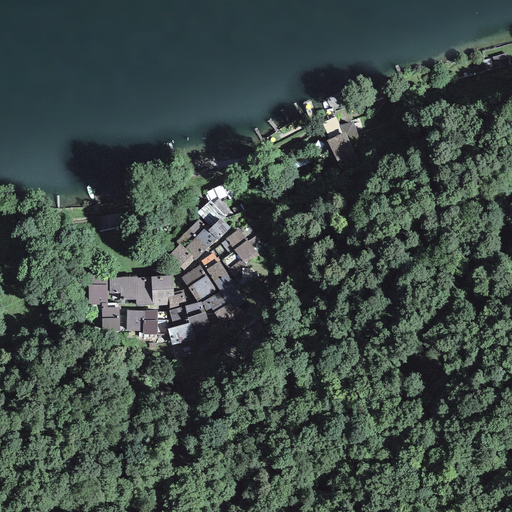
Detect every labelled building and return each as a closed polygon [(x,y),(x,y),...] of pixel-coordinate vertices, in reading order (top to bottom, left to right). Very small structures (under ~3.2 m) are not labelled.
[(507,53),(493,54),(495,67),(509,65),(507,53)] [(486,70),(495,67),(492,57),(483,59),(486,70)] [(344,131),(326,139),(333,155),(343,178),(362,170),(344,131)] [(333,155),(326,139),(316,143),(313,136),(266,157),(277,181),(333,155)] [(250,161),(239,166),(242,172),(253,167),(250,161)] [(213,204),(209,201),(197,213),(201,217),(211,227),(208,230),(216,239),(218,240),(230,228),(220,219),(229,210),(218,199),(213,204)] [(153,201),(140,206),(143,212),(156,207),(153,201)] [(130,211),(97,216),(100,230),(133,225),(130,211)] [(211,227),(201,217),(176,242),(179,245),(168,255),(185,272),(216,239),(208,230),(211,227)] [(238,229),(225,238),(245,265),(258,255),(238,229)] [(203,263),(200,264),(218,291),(201,300),(206,313),(213,310),(230,302),(233,307),(247,302),(214,252),(201,259),(203,263)] [(200,264),(180,276),(198,302),(201,300),(218,291),(200,264)] [(107,271),(87,271),(88,305),(102,305),(107,305),(107,271)] [(172,274),(151,275),(153,304),(169,303),(168,296),(174,293),(172,274)] [(151,275),(122,276),(122,292),(120,292),(121,298),(136,300),(136,305),(153,304),(151,275)] [(122,276),(109,276),(109,292),(120,292),(122,292),(122,276)] [(174,293),(168,296),(169,303),(170,309),(185,305),(187,305),(183,291),(174,293)] [(187,305),(185,305),(190,321),(194,334),(211,328),(206,313),(201,300),(198,302),(187,305)] [(230,302),(213,310),(221,322),(237,314),(233,307),(230,302)] [(107,305),(102,305),(102,329),(120,329),(120,305),(107,305)] [(170,309),(168,309),(173,326),(190,321),(185,305),(170,309)] [(156,310),(127,310),(126,330),(156,331),(156,328),(156,311),(156,310)] [(167,327),(167,312),(156,311),(156,328),(167,327)] [(173,326),(167,327),(172,345),(195,338),(194,334),(190,321),(173,326)]
